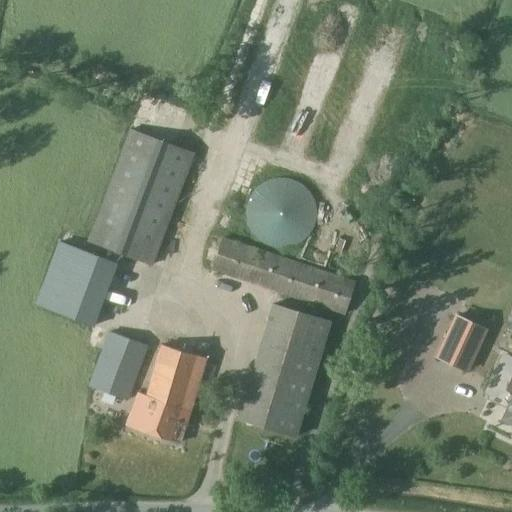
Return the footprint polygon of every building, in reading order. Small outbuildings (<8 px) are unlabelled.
[(129,129),(87,242),(152,266),(194,154),(129,129)] [(345,315),(356,281),(220,237),(209,271),(345,315)] [(117,264),(59,242),(35,306),(93,327),(117,264)] [(331,321),(272,303),(237,420),(296,438),(331,321)] [(454,316),(436,356),(467,370),(485,330),(454,316)] [(108,331),(88,387),(128,402),(149,346),(108,331)] [(125,427),(180,444),(207,359),(160,344),(144,395),(136,392),(125,427)] [(511,426),(511,397),(501,421),(511,426)]
